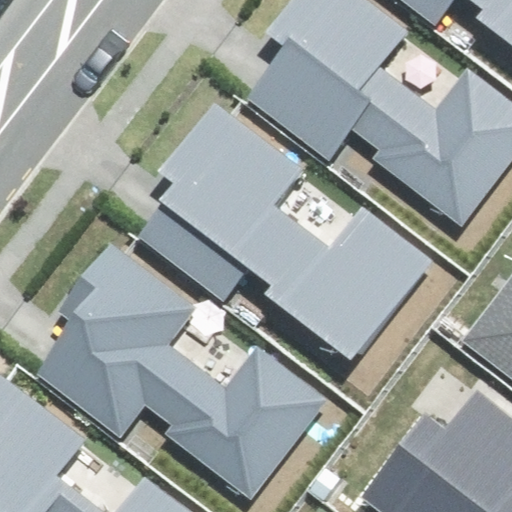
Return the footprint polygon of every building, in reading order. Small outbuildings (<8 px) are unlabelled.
[(296,55),(265,95),(342,155),(364,127),(475,214),(511,167),(511,91),(479,65),(448,105),(401,69),(430,31),(390,0),(313,0),(280,42),(296,55)] [(511,0),(427,0),(440,10),(448,0),(485,0),(511,21),(511,0)] [(178,191),(147,231),(224,292),(247,263),(357,350),(431,256),(362,202),(330,242),(283,205),(313,167),(225,99),(162,179),(178,191)] [(79,333),(48,372),(125,433),(147,405),(258,492),(332,398),(262,343),(231,383),(184,346),(213,309),(126,240),(63,320),(79,333)] [(511,272),(461,347),(511,382),(511,272)] [(0,511),(196,511),(146,473),(114,511),(68,476),(97,438),(9,370),(0,381),(0,511)] [(396,511),(511,511),(511,419),(485,402),(449,454),(418,433),(375,497),(396,511)]
